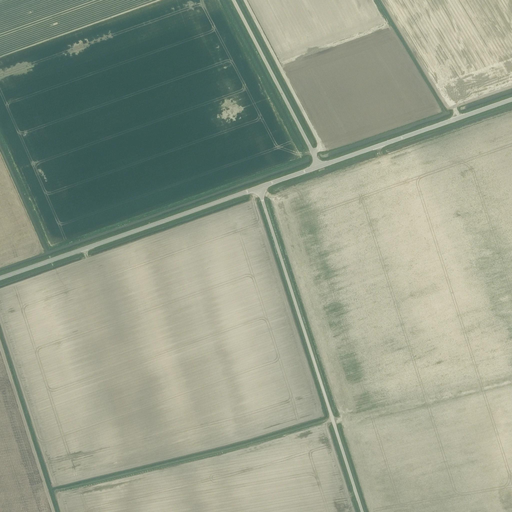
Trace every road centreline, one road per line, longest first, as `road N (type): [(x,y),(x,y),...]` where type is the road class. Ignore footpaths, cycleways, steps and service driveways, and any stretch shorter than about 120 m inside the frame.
road 1 (unclassified): [(361,511),(258,187)]
road 2 (unclassified): [(0,277),(258,187)]
road 3 (unclassified): [(319,166),(511,99)]
road 4 (unclassified): [(319,166),(232,0)]
road 5 (track): [(311,151),(321,147),(243,0)]
